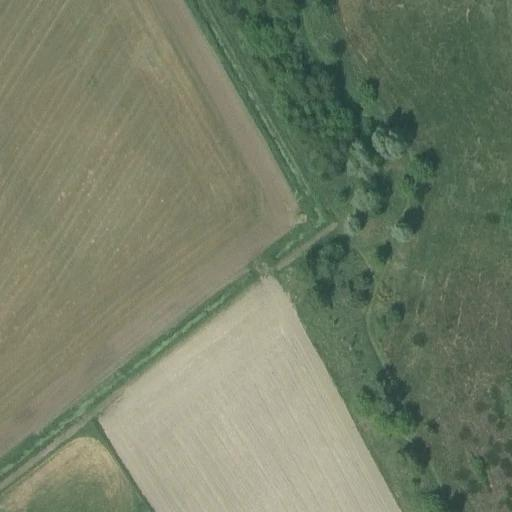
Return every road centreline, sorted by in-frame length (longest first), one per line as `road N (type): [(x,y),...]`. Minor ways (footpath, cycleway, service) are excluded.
road 1 (track): [(437,511),(435,473),(396,433),(359,329),(393,240)]
road 2 (track): [(393,240),(414,184),(402,149),(321,61),(298,0)]
